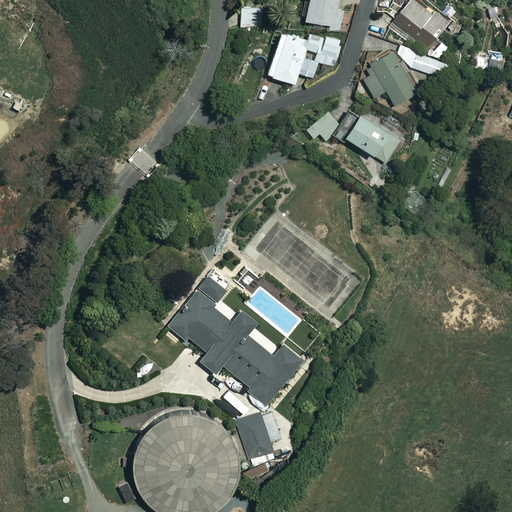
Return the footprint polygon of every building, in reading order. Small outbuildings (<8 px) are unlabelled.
[(337,0),(307,0),(304,19),(328,24),(327,28),(339,30),(343,10),(336,9),(337,0)] [(447,45),(434,36),(446,20),(440,16),(443,13),(433,6),(430,9),(417,0),(406,0),(387,26),(423,52),(425,49),(438,58),(447,45)] [(259,8),(241,7),(241,27),(259,28),(259,8)] [(267,67),(265,73),(294,82),(297,72),(312,76),(317,60),(333,65),(341,39),(324,34),(323,36),(308,31),(306,37),(279,29),(273,47),(252,40),(237,86),(247,89),(255,63),(267,67)] [(415,54),(399,44),(395,51),(411,67),(437,75),(441,62),(415,54)] [(367,63),(369,66),(365,69),(367,73),(360,78),(373,98),(381,93),(384,98),(387,96),(393,104),(416,89),(391,48),(367,63)] [(339,125),(325,109),(305,128),(313,136),(318,131),(325,138),(339,125)] [(399,135),(358,109),(342,134),(384,160),(399,135)] [(224,290),(205,275),(167,325),(184,340),(186,337),(204,352),(198,360),(214,373),(222,363),(248,385),(245,390),(265,405),(303,359),(282,343),(273,352),(247,332),(256,319),(240,307),(231,318),(213,304),(224,290)] [(280,436),(270,407),(264,409),(235,420),(251,464),(274,456),(269,440),(280,436)] [(132,458),(132,462),(132,465),(132,469),(133,472),(133,475),(134,478),(135,482),(137,485),(138,488),(140,491),(142,493),(144,496),(146,499),(149,501),(151,503),(154,505),(157,507),(160,509),(163,510),(166,511),(204,511),(205,511),(208,510),(211,509),(214,507),(217,505),(220,503),(222,501),(225,499),(227,496),(229,493),(231,491),(232,488),(234,485),(235,482),(237,478),(238,475),(238,472),(239,469),(239,465),(239,462),(239,458),(239,455),(238,452),(238,448),(237,445),(235,442),(234,439),(232,436),(231,433),(229,430),(227,427),(225,425),(222,423),(220,420),(217,418),(214,416),(211,415),(208,413),(205,412),(202,411),(199,410),(196,409),(192,408),(189,408),(185,408),(182,408),(179,408),(175,409),(172,410),(169,411),(166,412),(163,413),(160,415),(157,416),(154,418),(151,420),(149,423),(146,425),(144,427),(142,430),(140,433),(138,436),(137,439),(135,442),(134,445),(133,448),(133,452),(132,455),(132,458)]
